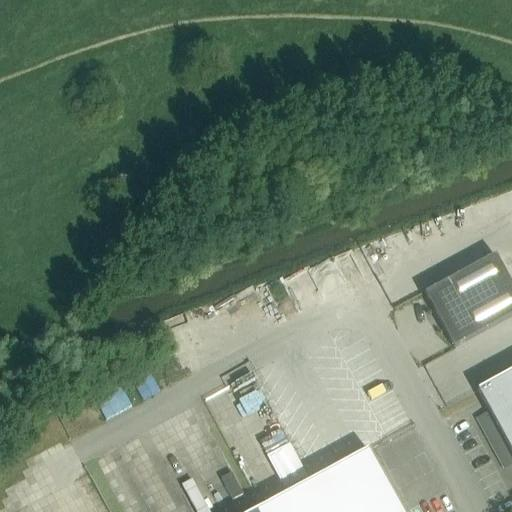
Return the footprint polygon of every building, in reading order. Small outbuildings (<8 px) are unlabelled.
[(511,287),(495,257),(424,296),(454,350),(511,317),(511,287)] [(511,374),(478,393),(511,456),(511,374)] [(511,465),(511,457),(489,414),(477,420),(504,470),(511,465)] [(258,511),(401,511),(369,452),(258,511)] [(293,462),(284,465),(290,485),(309,479),(304,461),(297,463),(294,454),(291,455),(293,462)]
